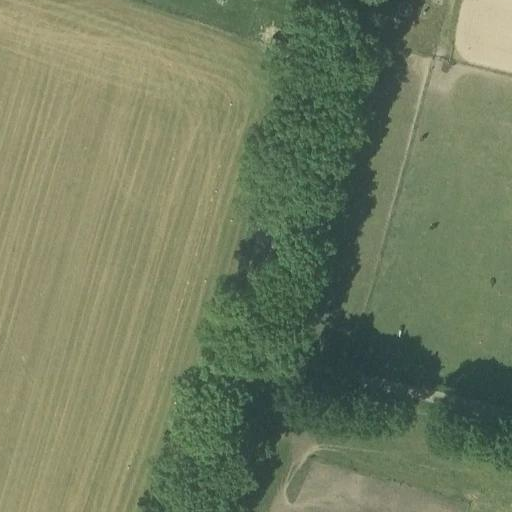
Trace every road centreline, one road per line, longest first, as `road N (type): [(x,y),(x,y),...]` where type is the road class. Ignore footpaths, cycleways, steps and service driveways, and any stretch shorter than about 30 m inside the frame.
road 1 (tertiary): [(236,351),(336,0)]
road 2 (unclassified): [(236,351),(511,417)]
road 3 (tertiary): [(179,511),(236,351)]
